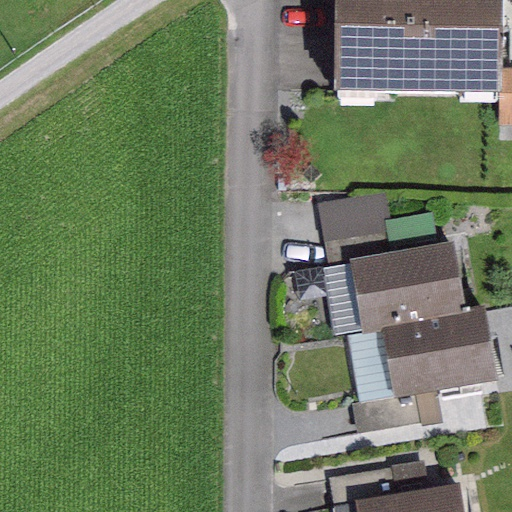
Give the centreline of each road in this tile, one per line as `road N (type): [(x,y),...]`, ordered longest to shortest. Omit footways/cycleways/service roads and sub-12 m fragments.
road 1 (residential): [(251,0),(247,511)]
road 2 (unclassified): [(0,98),(147,0)]
